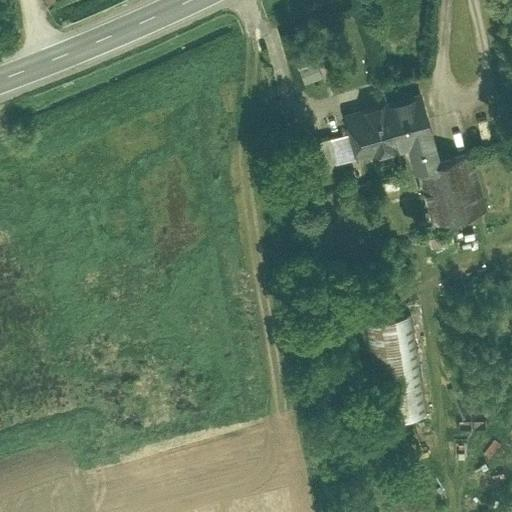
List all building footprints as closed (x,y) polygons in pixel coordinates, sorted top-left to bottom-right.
[(297,53),(308,82),(327,74),(316,46),(297,53)] [(416,92),(383,101),(396,144),(406,141),(414,166),(435,161),(416,92)] [(356,155),(396,144),(383,101),(344,112),(356,155)] [(467,152),(435,161),(414,166),(429,220),(482,205),(467,152)] [(408,313),(366,320),(381,418),(423,411),(408,313)]
